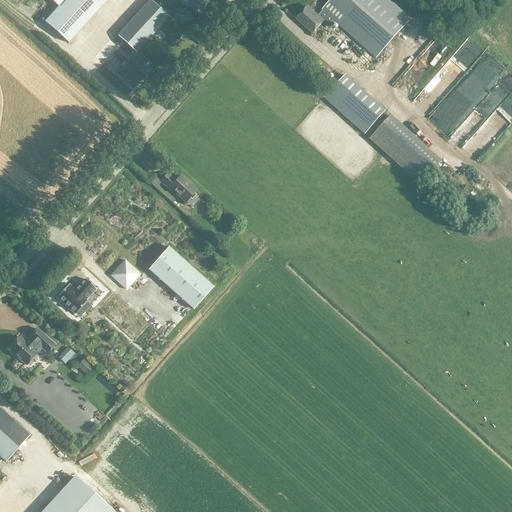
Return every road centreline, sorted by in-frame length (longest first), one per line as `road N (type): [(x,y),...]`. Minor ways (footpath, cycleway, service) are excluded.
road 1 (tertiary): [(0,287),(258,0)]
road 2 (track): [(17,511),(47,472),(32,429),(0,400)]
